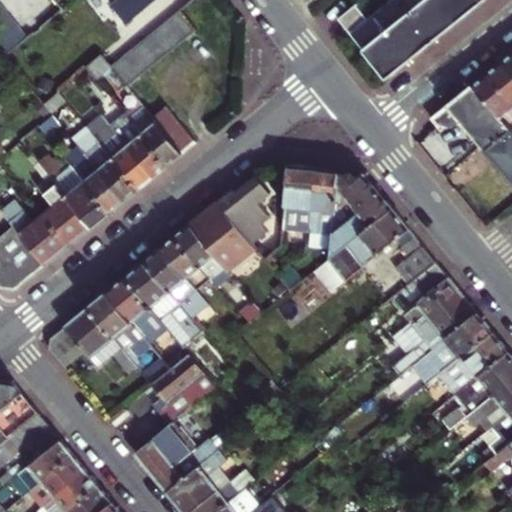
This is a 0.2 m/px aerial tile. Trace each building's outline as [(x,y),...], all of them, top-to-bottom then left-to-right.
[(111,0),(123,14),(140,0),(111,0)] [(386,0),(368,15),(356,1),(339,15),(388,75),(407,60),(427,43),(445,28),(480,1),(480,0),(386,0)] [(0,48),(1,51),(25,31),(0,1),(0,48)] [(179,4),(107,61),(124,82),(195,26),(179,4)] [(511,63),(507,58),(500,63),(492,69),(511,93),(511,63)] [(511,121),(511,93),(492,69),(484,75),(477,81),(511,121)] [(460,111),(511,171),(511,121),(477,81),(466,90),(452,102),(435,115),(443,125),(460,111)] [(162,98),(147,111),(152,117),(167,105),(162,98)] [(177,148),(152,117),(147,111),(138,100),(133,103),(136,107),(126,116),(162,160),(170,154),(177,148)] [(192,135),(167,105),(152,117),(177,148),(192,135)] [(55,116),(49,108),(35,120),(41,127),(55,116)] [(84,119),(135,183),(142,177),(148,171),(109,123),(97,108),(84,119)] [(126,189),(135,183),(84,119),(76,110),(70,115),(78,124),(68,132),(75,140),(120,195),(126,189)] [(117,123),(113,120),(109,123),(148,171),(155,166),(162,160),(126,116),(117,123)] [(96,214),(106,207),(61,151),(52,140),(43,148),(45,150),(36,158),(50,175),(87,222),(96,214)] [(120,195),(75,140),(61,151),(106,207),(113,201),(120,195)] [(280,222),(305,224),(311,160),(298,158),(287,157),(283,196),(280,222)] [(305,224),(330,227),(336,163),(324,162),(311,160),(305,224)] [(336,163),(330,227),(328,250),(390,200),(386,194),(363,166),(336,163)] [(229,184),(214,196),(253,242),(264,232),(257,224),(266,217),(253,201),(268,189),(252,170),(239,181),(232,186),(229,184)] [(41,187),(53,201),(40,212),(64,241),(78,229),(87,222),(50,175),(45,178),(48,181),(41,187)] [(253,242),(214,196),(202,206),(188,218),(223,261),(227,266),(254,244),(253,242)] [(312,263),(330,286),(395,233),(408,222),(398,210),(390,200),(328,250),(312,263)] [(13,212),(11,209),(5,214),(13,223),(17,228),(42,259),(55,248),(64,241),(40,212),(31,219),(20,206),(13,212)] [(0,232),(0,233),(13,223),(5,214),(0,208),(0,232)] [(223,261),(188,218),(180,224),(174,229),(209,273),(223,261)] [(415,230),(408,222),(395,233),(401,241),(415,230)] [(17,228),(0,242),(0,286),(8,287),(42,259),(17,228)] [(195,285),(209,273),(174,229),(167,235),(160,240),(195,285)] [(408,249),(394,260),(407,276),(412,271),(434,253),(415,230),(401,241),(408,249)] [(160,240),(154,245),(151,247),(143,254),(184,304),(200,291),(195,285),(160,240)] [(406,346),(391,358),(398,368),(410,358),(476,305),(456,280),(434,253),(412,271),(426,288),(414,298),(403,306),(410,314),(392,329),(406,346)] [(194,316),(184,304),(143,254),(133,262),(122,271),(158,314),(173,302),(189,321),(194,316)] [(115,277),(105,286),(140,329),(158,351),(167,363),(148,379),(157,390),(147,398),(152,404),(182,380),(200,365),(188,350),(184,352),(164,328),(168,325),(163,320),(158,314),(122,271),(115,277)] [(426,288),(412,271),(407,276),(400,281),(414,298),(426,288)] [(140,329),(105,286),(95,294),(85,302),(119,344),(120,346),(140,329)] [(72,313),(49,332),(47,345),(62,364),(82,349),(94,365),(110,351),(119,344),(85,302),(72,313)] [(484,315),(476,305),(410,358),(426,378),(439,368),(492,325),(484,315)] [(439,368),(455,388),(508,344),(499,333),(492,325),(439,368)] [(120,346),(119,344),(110,351),(124,369),(133,361),(120,346)] [(451,421),(466,409),(493,388),(491,385),(507,373),(509,376),(511,373),(511,349),(508,344),(455,388),(463,399),(444,413),(451,421)] [(167,363),(158,351),(138,368),(147,379),(148,379),(167,363)] [(152,404),(165,420),(171,414),(213,380),(200,365),(182,380),(152,404)] [(511,373),(509,376),(507,373),(491,385),(493,388),(466,409),(474,419),(501,398),(508,405),(511,402),(511,373)] [(10,379),(0,377),(0,437),(6,433),(0,424),(0,406),(19,391),(10,379)] [(19,391),(0,406),(0,409),(14,427),(34,409),(19,391)] [(511,410),(511,419),(489,438),(497,447),(511,434),(511,402),(508,405),(511,410)] [(14,427),(24,439),(45,422),(34,409),(14,427)] [(151,431),(130,448),(147,467),(163,488),(191,464),(213,445),(217,443),(207,431),(194,442),(171,414),(165,420),(151,431)] [(511,434),(497,447),(485,456),(492,465),(511,450),(511,448),(511,434)] [(57,437),(7,479),(20,494),(28,487),(70,452),(63,444),(57,437)] [(213,445),(191,464),(163,488),(176,503),(182,511),(204,511),(240,481),(250,473),(242,464),(226,477),(214,463),(222,457),(213,445)] [(77,461),(70,452),(28,487),(40,503),(82,468),(77,461)] [(88,476),(82,468),(40,503),(47,511),(60,511),(95,483),(88,476)] [(236,511),(254,497),(240,481),(204,511),(236,511)] [(91,511),(107,499),(102,492),(95,483),(60,511),(91,511)] [(254,497),(236,511),(266,511),(280,501),(267,486),(254,497)] [(118,511),(113,506),(107,499),(91,511),(118,511)] [(286,511),(288,511),(280,501),(266,511),(286,511)]
